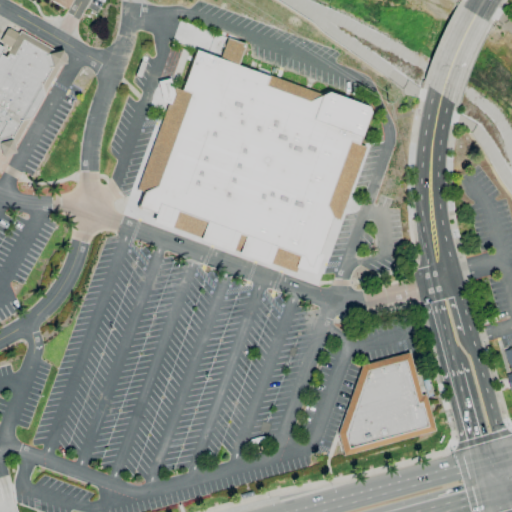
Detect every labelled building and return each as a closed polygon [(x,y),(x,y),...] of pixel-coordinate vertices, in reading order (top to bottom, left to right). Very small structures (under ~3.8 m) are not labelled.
[(46,0),(65,9),(69,0),(46,0)] [(0,42),(7,28),(64,58),(13,158),(0,151),(0,42)] [(127,212),(185,46),(367,111),(308,276),(127,212)] [(511,350),(501,354),(511,392),(511,350)] [(337,436),(367,364),(406,354),(417,398),(424,396),(432,432),(341,459),(337,436)]
